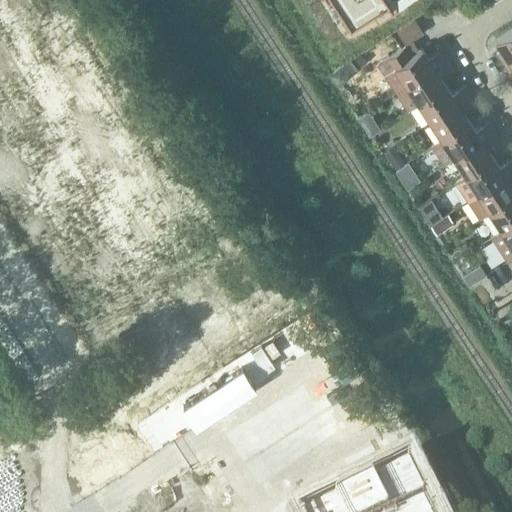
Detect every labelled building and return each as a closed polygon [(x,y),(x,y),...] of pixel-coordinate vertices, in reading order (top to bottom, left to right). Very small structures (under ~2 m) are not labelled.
[(336,0),(350,20),(372,5),(377,12),(392,2),(390,0),(336,0)] [(497,52),(503,61),(511,55),(511,27),(495,39),(502,48),(497,52)] [(0,30),(0,131),(40,112),(27,86),(31,85),(5,31),(1,33),(0,30)] [(407,43),(378,62),(396,91),(448,57),(442,48),(428,57),(422,47),(413,53),(407,43)] [(511,55),(503,61),(509,70),(511,68),(511,55)] [(408,109),(418,102),(446,84),(440,75),(454,66),(448,57),(396,91),(408,109)] [(334,70),(331,72),(337,82),(347,76),(346,73),(341,66),(338,67),(334,70)] [(126,98),(91,116),(107,149),(117,170),(133,203),(178,181),(205,168),(184,124),(163,81),(126,98)] [(418,102),(430,120),(471,93),(465,84),(452,93),(446,84),(418,102)] [(430,120),(442,138),(470,120),(464,111),(477,102),(471,93),(430,120)] [(444,163),(454,157),(495,129),(489,120),(476,129),(470,120),(442,138),(432,145),(444,163)] [(454,157),(466,175),(494,157),(487,147),(501,138),(495,129),(454,157)] [(401,156),(392,161),(396,168),(405,162),(401,156)] [(478,193),(511,170),(511,157),(500,166),(494,157),(466,175),(478,193)] [(511,170),(478,193),(468,200),(479,218),(490,211),(511,196),(511,184),(511,183),(511,170)] [(511,222),(511,196),(490,211),(501,229),(511,222)] [(437,210),(427,217),(431,224),(441,217),(437,210)] [(448,213),(431,224),(437,234),(454,223),(448,213)] [(511,222),(501,229),(491,236),(507,260),(511,256),(511,222)] [(151,267),(126,280),(160,350),(185,338),(187,341),(241,315),(239,312),(265,299),(231,229),(205,241),(203,238),(150,264),(151,267)] [(465,243),(453,251),(458,259),(470,251),(465,243)] [(480,263),(462,275),(469,285),(485,275),(487,274),(480,263)] [(430,511),(423,497),(408,466),(314,511),(430,511)]
